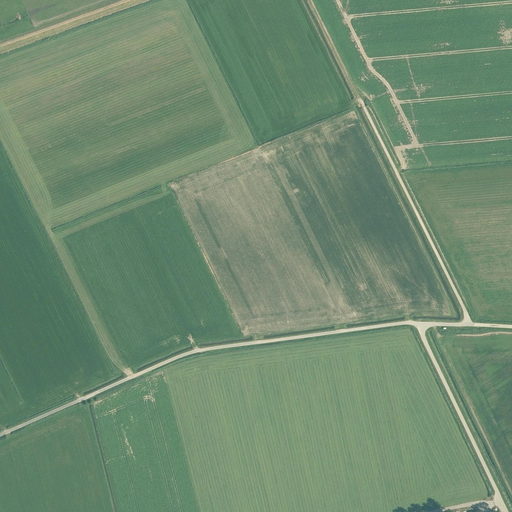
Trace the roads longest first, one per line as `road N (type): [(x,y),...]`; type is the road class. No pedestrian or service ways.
road 1 (unclassified): [(360,101),(466,324)]
road 2 (unclassified): [(421,323),(195,350)]
road 3 (track): [(195,350),(0,434)]
road 4 (unclassified): [(506,511),(421,323)]
